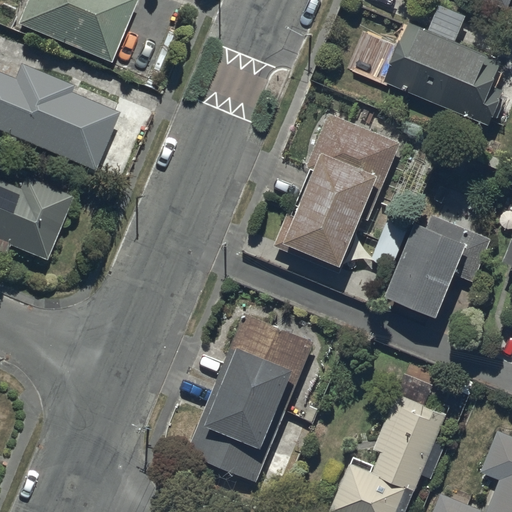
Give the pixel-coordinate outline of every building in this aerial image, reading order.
[(27,0),(16,27),(110,67),(138,0),(27,0)] [(463,0),(463,2),(504,18),(510,0),(463,0)] [(438,6),(427,32),(410,24),(384,84),(489,129),(505,90),(493,85),(502,64),(454,43),(465,18),(438,6)] [(0,72),(0,130),(95,171),(119,113),(73,93),(76,86),(22,63),(15,79),(0,72)] [(362,218),(367,221),(399,143),(327,114),(304,168),(310,170),(291,215),(286,213),(272,248),(338,275),(362,218)] [(0,242),(48,262),(74,197),(26,177),(21,189),(0,181),(0,242)] [(427,226),(417,222),(384,295),(434,318),(454,274),(471,282),(490,241),(432,215),(427,226)] [(314,345),(243,317),(186,457),(257,485),(314,345)] [(405,511),(445,415),(395,394),(373,449),(381,452),(375,466),(352,457),(329,511),(405,511)] [(511,511),(511,436),(498,431),(481,472),(499,479),(485,511),(481,511),(482,509),(439,492),(430,511),(511,511)]
